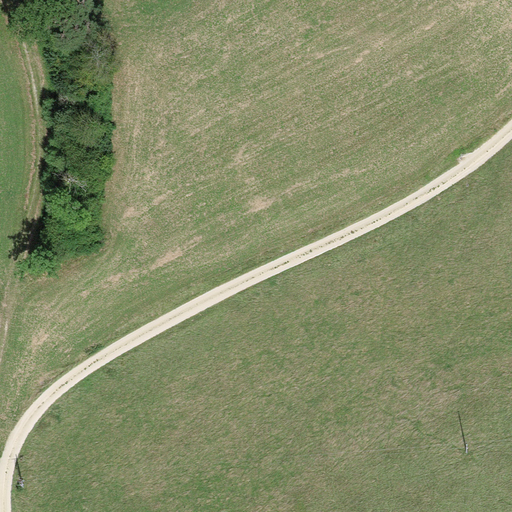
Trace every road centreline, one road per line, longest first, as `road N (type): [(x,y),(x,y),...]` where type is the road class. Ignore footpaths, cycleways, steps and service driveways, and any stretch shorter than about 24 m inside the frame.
road 1 (track): [(511,127),(428,195),(182,311),(77,372),(21,431),(6,481),(7,511)]
road 2 (track): [(9,307),(44,155),(35,65),(7,0)]
